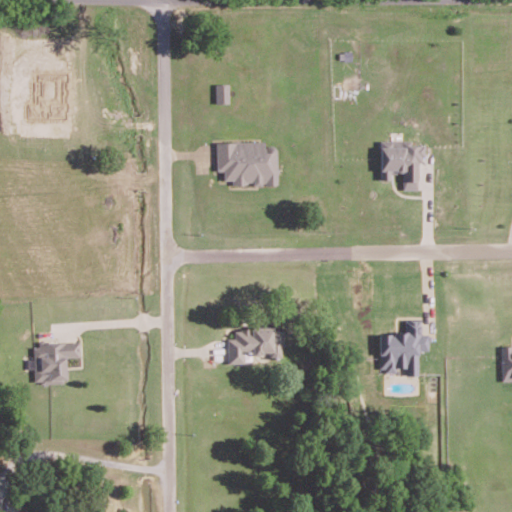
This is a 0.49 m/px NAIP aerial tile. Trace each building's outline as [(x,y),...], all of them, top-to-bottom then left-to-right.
[(215,84),(216,103),(228,102),(227,83),(215,84)] [(215,142),(216,170),(223,170),(223,179),(231,179),(231,184),(252,183),(252,184),(277,183),(276,150),(264,151),(264,140),(215,142)] [(379,141),(380,179),(390,179),(390,172),(403,172),(403,189),(418,189),(417,159),(424,159),(424,141),(379,141)] [(379,333),(379,371),(396,371),(396,368),(411,368),(411,375),(418,375),(417,350),(428,349),(428,333),(421,333),(420,319),(405,319),(405,333),(379,333)] [(228,362),(243,361),(243,354),(273,351),(271,326),(233,328),(233,337),(226,338),(228,362)] [(79,342),(33,342),(33,358),(36,358),(36,382),(66,382),(65,357),(79,357),(79,342)] [(511,346),(501,346),(501,380),(511,379),(511,346)]
